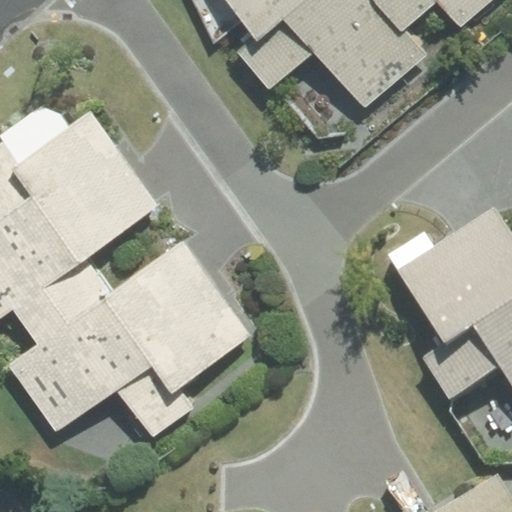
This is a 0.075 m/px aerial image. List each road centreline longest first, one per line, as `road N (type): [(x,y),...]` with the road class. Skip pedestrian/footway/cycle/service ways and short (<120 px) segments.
road 1 (residential): [(100,0),(169,61),(299,244)]
road 2 (residential): [(511,70),(299,244)]
road 3 (residential): [(299,244),(330,310),(340,361),(338,433),(326,462)]
